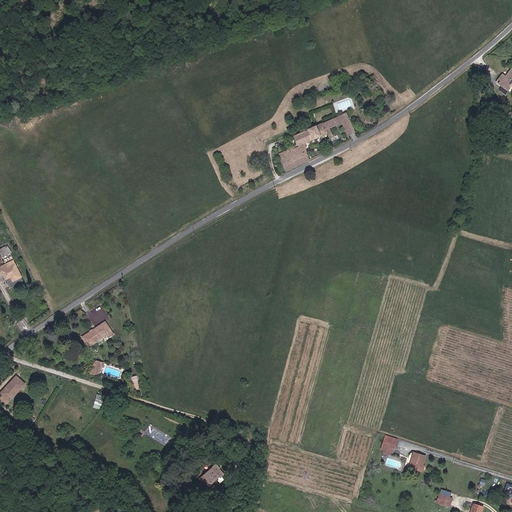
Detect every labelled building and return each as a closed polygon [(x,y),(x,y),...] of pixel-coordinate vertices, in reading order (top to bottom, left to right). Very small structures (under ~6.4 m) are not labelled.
[(511,84),(511,69),(510,72),(510,73),(509,75),(508,74),(508,75),(504,72),(498,80),(504,85),(506,83),(508,85),(511,84)] [(347,136),(355,133),(346,113),(294,136),(299,146),(295,148),(295,147),(278,154),(286,170),(309,160),(304,144),(327,134),(329,139),(333,137),(330,129),(342,123),(347,136)] [(8,244),(0,248),(0,250),(3,257),(12,252),(8,244)] [(9,276),(11,280),(21,276),(13,261),(0,267),(0,269),(4,278),(9,276)] [(102,339),(103,341),(108,338),(101,325),(83,336),(89,347),(102,339)] [(131,377),(135,388),(141,387),(138,375),(131,377)] [(8,386),(2,392),(9,399),(24,384),(16,376),(7,385),(8,386)] [(382,447),(384,448),(391,451),(393,451),(397,439),(386,435),(382,447)] [(414,453),(410,468),(420,471),(421,467),(423,468),(426,457),(414,453)] [(219,466),(215,463),(212,466),(213,468),(205,475),(201,479),(208,486),(217,477),(220,481),(223,478),(221,475),(224,473),(218,467),(219,466)] [(245,485),(238,478),(234,482),(239,487),(241,489),(245,485)] [(239,487),(234,482),(224,491),(230,496),(239,487)] [(438,503),(450,507),(452,499),(440,495),(438,503)]
